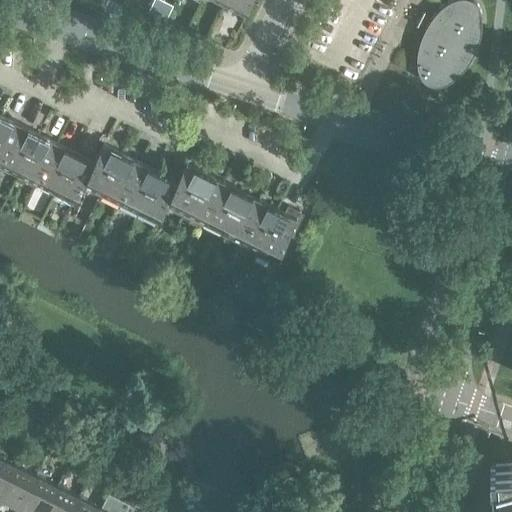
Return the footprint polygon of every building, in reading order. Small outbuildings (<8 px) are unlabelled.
[(117,11),(121,3),(114,0),(100,0),(100,2),(117,11)] [(155,0),(150,10),(168,18),(175,4),(165,0),(155,0)] [(224,0),(244,10),(249,0),(224,0)] [(425,78),(428,82),(437,81),(447,78),(457,73),(463,68),(470,60),(476,50),(479,39),(480,31),(479,22),(477,12),(473,4),(470,0),(452,0),(447,3),(437,10),(431,17),(426,24),(422,34),(420,44),(419,55),(420,63),(423,74),(425,78)] [(218,29),(223,20),(217,17),(212,26),(218,29)] [(21,122),(3,113),(0,118),(0,157),(3,159),(21,122)] [(40,131),(21,122),(3,159),(21,168),(40,131)] [(58,140),(40,131),(21,168),(39,178),(58,140)] [(76,150),(58,140),(39,178),(58,187),(76,150)] [(94,158),(76,150),(58,187),(75,196),(84,178),(85,178),(104,141),(103,141),(94,158)] [(122,150),(104,141),(85,178),(103,188),(122,150)] [(122,150),(103,188),(122,197),(140,160),(122,150)] [(140,160),(122,197),(140,206),(159,169),(140,160)] [(186,160),(177,178),(168,197),(186,206),(205,169),(186,160)] [(159,169),(140,206),(158,215),(168,197),(177,178),(159,169)] [(205,169),(186,206),(204,215),(223,178),(205,169)] [(223,178),(204,215),(223,225),(241,188),(223,178)] [(241,188),(223,225),(241,234),(260,197),(241,188)] [(260,197),(241,234),(259,243),(278,206),(260,197)] [(278,206),(259,243),(278,253),(288,233),(293,235),(305,212),(288,204),(285,210),(278,206)] [(0,494),(1,495),(16,463),(0,454),(0,494)] [(87,472),(91,462),(77,456),(73,465),(87,472)] [(511,511),(511,459),(496,460),(499,511),(511,511)] [(38,474),(16,463),(1,495),(22,505),(38,474)] [(45,511),(59,484),(38,474),(22,505),(35,511),(45,511)] [(72,511),(81,495),(59,484),(45,511),(72,511)] [(81,495),(72,511),(98,511),(102,506),(81,495)]
